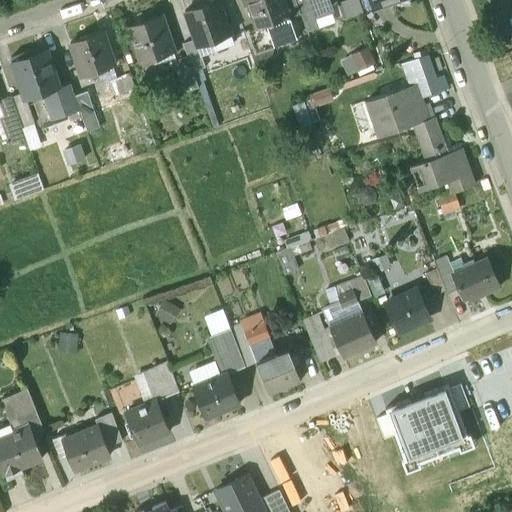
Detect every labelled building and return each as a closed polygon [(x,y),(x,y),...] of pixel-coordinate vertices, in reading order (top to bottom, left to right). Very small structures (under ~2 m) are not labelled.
[(229,33),(217,0),(213,0),(184,11),(194,37),(197,45),(206,42),(229,33)] [(244,0),(246,4),(248,4),(256,27),(257,26),(271,21),(272,25),(290,19),(283,0),(244,0)] [(283,0),(290,19),(301,15),(295,0),(283,0)] [(295,0),(301,15),(312,11),(307,0),(295,0)] [(332,16),(326,0),(307,0),(312,11),(315,22),(332,16)] [(341,18),(362,11),(358,0),(337,0),(336,0),(341,18)] [(161,14),(144,20),(142,16),(133,19),(135,23),(127,26),(131,38),(133,37),(141,62),(152,58),(154,62),(174,55),(173,51),(174,51),(161,14)] [(296,36),(290,19),(272,25),(271,21),(257,26),(265,47),(296,36)] [(256,27),(243,31),(255,65),(269,60),(265,47),(257,26),(256,27)] [(101,29),(69,40),(81,74),(114,63),(101,29)] [(234,46),(229,33),(206,42),(210,54),(234,46)] [(203,63),(197,45),(194,37),(183,41),(187,54),(191,67),(203,63)] [(368,44),(339,58),(347,75),(376,61),(368,44)] [(57,86),(44,49),(28,55),(26,50),(9,56),(22,91),(24,98),(30,96),(33,104),(38,102),(40,108),(54,103),(52,97),(57,96),(54,87),(57,86)] [(429,53),(417,57),(425,81),(436,77),(435,73),(431,60),(429,53)] [(191,67),(187,54),(176,58),(183,78),(194,75),(191,67)] [(440,57),(431,60),(435,73),(444,70),(440,57)] [(191,67),(194,75),(198,85),(209,81),(203,63),(191,67)] [(430,117),(417,82),(370,99),(382,134),(413,124),(426,160),(427,161),(449,153),(449,152),(436,116),(430,117)] [(91,90),(75,96),(84,123),(88,133),(104,127),(91,90)] [(11,95),(19,118),(30,114),(24,98),(22,91),(11,95)] [(315,107),(332,100),(329,91),(312,98),(315,107)] [(19,118),(11,95),(0,98),(0,103),(3,114),(0,114),(0,121),(7,143),(25,136),(19,118)] [(84,123),(75,96),(58,102),(67,129),(84,123)] [(464,147),(449,152),(449,153),(427,161),(426,160),(413,165),(421,189),(449,179),(454,190),(459,188),(475,182),(464,147)] [(29,194),(23,177),(12,181),(17,198),(29,194)] [(459,188),(454,190),(444,193),(449,207),(463,202),(459,188)] [(286,247),(310,239),(307,231),(284,238),(286,247)] [(459,287),(453,273),(446,257),(434,261),(447,292),(459,287)] [(488,258),(453,273),(459,287),(464,299),(484,291),(485,294),(500,287),(488,258)] [(445,291),(436,269),(426,273),(434,295),(445,291)] [(327,287),(336,306),(357,297),(369,292),(361,273),(327,287)] [(416,290),(386,302),(399,332),(430,319),(416,290)] [(330,328),(363,313),(357,297),(336,306),(323,312),(330,328)] [(330,328),(323,312),(303,321),(321,364),(342,354),(330,328)] [(248,339),(272,330),(265,313),(242,323),(248,339)] [(363,313),(330,328),(342,354),(343,358),(377,342),(363,313)] [(245,366),(257,361),(248,339),(242,323),(229,327),(245,366)] [(229,327),(209,336),(222,367),(229,364),(232,372),(245,366),(229,327)] [(58,346),(75,350),(78,333),(61,330),(58,346)] [(248,339),(257,361),(281,352),(272,330),(248,339)] [(281,352),(257,361),(269,390),(302,377),(301,375),(291,348),(281,352)] [(392,446),(403,475),(479,447),(465,408),(471,406),(461,381),(454,384),(449,372),(381,397),(387,412),(377,415),(385,437),(393,434),(397,444),(392,446)] [(228,373),(193,386),(206,417),(240,403),(228,373)] [(149,383),(156,400),(179,390),(172,374),(149,383)] [(168,430),(156,400),(125,412),(137,442),(168,430)] [(90,413),(102,440),(121,433),(110,405),(90,413)] [(35,413),(19,420),(27,441),(44,435),(35,413)] [(107,454),(102,440),(93,419),(45,438),(55,461),(68,456),(73,468),(107,454)] [(27,441),(19,420),(0,427),(0,486),(19,478),(15,467),(35,460),(27,441)] [(246,474),(217,488),(228,511),(264,511),(258,500),(246,474)] [(258,500),(264,511),(290,511),(279,490),(258,500)] [(165,501),(139,511),(177,511),(175,508),(169,510),(165,501)]
